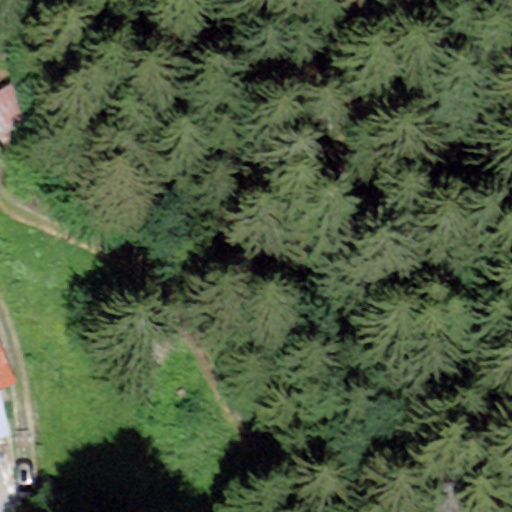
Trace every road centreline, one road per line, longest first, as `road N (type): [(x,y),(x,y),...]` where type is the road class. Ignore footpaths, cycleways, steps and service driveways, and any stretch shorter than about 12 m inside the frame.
road 1 (track): [(298,511),(147,271),(34,204),(0,160)]
road 2 (track): [(0,310),(29,411),(25,511)]
